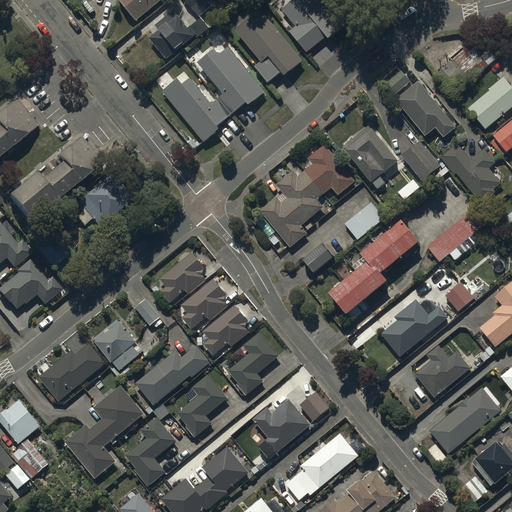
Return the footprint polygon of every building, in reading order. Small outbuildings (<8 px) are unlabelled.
[(118,0),(118,1),(137,24),(166,0),(118,0)] [(209,0),(182,0),(200,20),(215,7),(209,0)] [(298,0),(282,13),(296,30),(290,35),(307,55),(326,40),(330,44),(350,27),(327,0),(298,0)] [(160,34),(151,41),(167,63),(196,39),(197,40),(210,30),(202,20),(189,31),(175,13),(156,29),(160,34)] [(253,21),(236,34),(261,65),(255,70),(269,88),(282,77),(285,81),(304,66),(266,19),(257,26),(253,21)] [(448,59),(452,64),(436,76),(448,91),(461,81),(465,86),(500,59),(486,40),(468,55),(463,48),(448,59)] [(219,103),(232,119),(248,107),(250,110),(267,96),(229,50),(219,59),(215,54),(199,67),(225,98),(219,103)] [(412,83),(402,72),(386,87),(396,98),(398,96),(401,99),(410,91),(407,87),(412,83)] [(491,93),(469,112),(487,133),(511,111),(511,90),(504,80),(490,92),(491,93)] [(232,119),(219,103),(212,108),(192,82),(183,89),(178,83),(163,95),(205,146),(221,133),(219,130),(232,119)] [(397,103),(426,140),(437,132),(445,142),(457,132),(419,85),(397,103)] [(0,163),(40,130),(33,122),(36,120),(31,114),(28,116),(18,104),(0,118),(0,163)] [(347,153),(346,155),(372,186),(373,186),(378,192),(386,186),(381,180),(400,165),(373,132),(372,133),(370,130),(345,150),(347,153)] [(37,176),(10,198),(33,226),(106,165),(98,156),(102,153),(97,148),(94,150),(84,138),(59,159),(64,165),(43,183),(37,176)] [(402,158),(422,183),(441,168),(421,142),(402,158)] [(459,146),(441,160),(455,178),(457,176),(482,208),(496,196),(494,193),(502,187),(490,172),(497,166),(485,152),(472,162),(459,146)] [(283,195),(260,214),(291,251),(308,237),(302,229),(324,210),(318,203),(333,191),(339,197),(355,184),(325,149),(309,162),(313,167),(298,180),(294,174),(277,188),(283,195)] [(114,179),(80,206),(83,210),(75,217),(84,230),(93,223),(100,232),(134,204),(114,179)] [(385,221),(372,205),(345,227),(359,243),(385,221)] [(474,211),(428,249),(441,264),(487,227),(474,211)] [(5,217),(0,221),(0,243),(2,246),(18,232),(5,217)] [(353,266),(359,273),(331,297),(349,319),(389,284),(383,277),(420,245),(402,224),(353,266)] [(50,247),(40,255),(54,271),(70,257),(61,248),(56,253),(50,247)] [(324,248),(304,265),(315,278),(336,261),(324,248)] [(36,254),(25,263),(44,285),(55,277),(36,254)] [(192,256),(161,283),(167,290),(161,295),(170,306),(186,293),(188,297),(206,283),(203,279),(203,273),(205,271),(192,256)] [(0,310),(4,315),(14,307),(16,310),(23,305),(20,302),(30,294),(10,269),(8,270),(3,265),(0,267),(0,310)] [(214,282),(182,309),(188,316),(183,321),(192,332),(207,319),(211,323),(227,309),(224,305),(224,300),(227,297),(214,282)] [(462,286),(446,299),(460,315),(475,301),(462,286)] [(496,351),(511,337),(511,286),(496,300),(503,309),(493,317),(495,319),(480,331),(496,351)] [(145,302),(135,310),(151,329),(155,326),(157,329),(164,324),(145,302)] [(401,360),(449,321),(440,310),(430,318),(417,303),(396,321),(398,324),(382,338),(401,360)] [(236,309),(204,335),(210,342),(204,348),(214,359),(229,345),(232,349),(249,334),(246,331),(246,327),(249,324),(236,309)] [(98,345),(96,347),(112,367),(114,366),(120,374),(141,358),(135,349),(138,347),(119,322),(95,341),(98,345)] [(260,336),(244,349),(250,356),(229,375),(238,386),(236,388),(246,400),(264,385),(258,377),(280,359),(260,336)] [(73,354),(40,381),(59,404),(106,366),(90,347),(77,358),(73,354)] [(177,353),(136,387),(155,409),(191,380),(193,382),(211,367),(197,349),(183,361),(177,353)] [(431,364),(416,377),(435,401),(471,372),(458,355),(450,362),(440,349),(427,359),(431,364)] [(511,371),(501,381),(511,393),(511,371)] [(228,401),(208,378),(193,391),(199,399),(178,417),(188,428),(186,430),(195,441),(213,425),(207,419),(228,401)] [(87,428),(66,446),(96,482),(117,465),(104,450),(145,416),(122,389),(94,412),(103,422),(91,432),(87,428)] [(459,410),(430,434),(449,457),(501,413),(483,392),(470,402),(468,400),(458,409),(459,410)] [(19,403),(0,419),(0,424),(19,447),(41,429),(19,403)] [(258,450),(269,464),(311,428),(290,403),(273,417),(268,411),(253,423),(269,441),(259,449),(258,450)] [(228,449),(245,433),(234,420),(220,433),(222,435),(218,439),(228,449)] [(147,441),(126,459),(137,471),(135,473),(149,490),(167,475),(156,461),(177,444),(158,421),(141,434),(147,441)] [(305,473),(296,481),(311,499),(359,459),(341,437),(302,469),(305,473)] [(20,451),(12,458),(32,481),(38,475),(39,476),(49,467),(28,442),(19,450),(20,451)] [(498,446),(472,466),(491,490),(495,486),(496,488),(511,475),(511,453),(506,447),(502,450),(498,446)] [(0,447),(0,477),(0,478),(15,465),(0,447)] [(250,475),(229,449),(203,469),(211,479),(204,485),(219,503),(229,495),(228,493),(250,475)] [(19,468),(6,478),(19,493),(31,483),(19,468)] [(335,503),(324,511),(383,511),(397,501),(376,475),(338,507),(335,503)] [(489,494),(476,480),(459,494),(472,509),(489,494)] [(187,482),(164,501),(172,511),(203,511),(207,509),(208,511),(219,503),(204,485),(195,492),(187,482)] [(0,511),(8,511),(5,508),(13,501),(1,486),(0,486),(0,511)] [(152,511),(139,496),(120,511),(152,511)] [(271,511),(262,501),(249,511),(271,511)]
